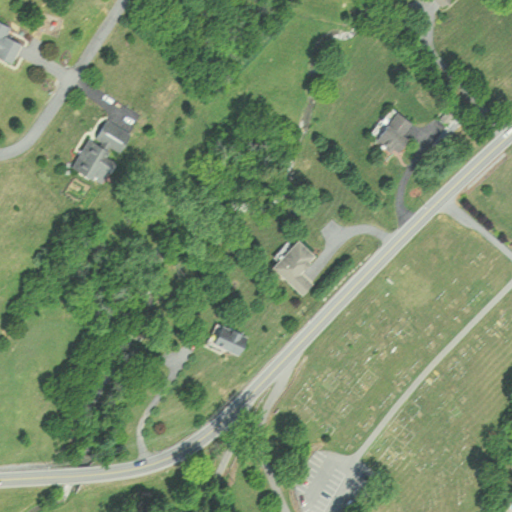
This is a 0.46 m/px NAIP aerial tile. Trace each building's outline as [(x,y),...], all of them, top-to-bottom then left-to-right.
[(20,40),(7,35),(11,25),(0,20),(0,55),(11,60),(20,40)] [(163,112),(176,95),(163,85),(150,102),(163,112)] [(373,136),(397,152),(417,124),(392,107),(373,136)] [(99,167),(108,173),(131,132),(101,116),(72,167),(93,179),(99,167)] [(302,295),(314,283),(301,270),(315,255),(297,237),(270,264),(302,295)] [(248,335),(218,321),(209,340),(239,354),(248,335)]
